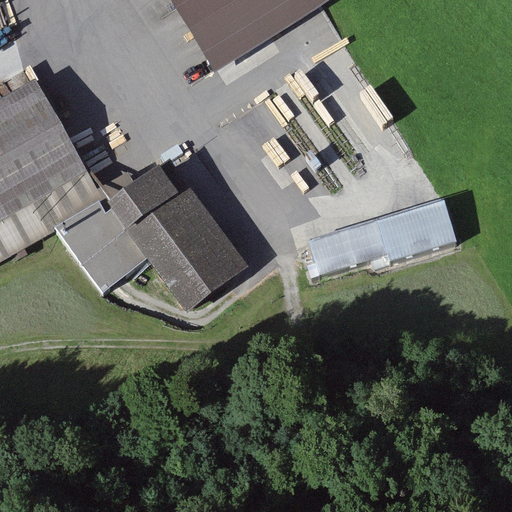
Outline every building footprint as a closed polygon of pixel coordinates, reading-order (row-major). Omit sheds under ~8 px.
[(328,12),(320,0),(173,0),(167,4),(216,82),(328,12)] [(35,83),(0,102),(0,258),(53,229),(102,202),(35,83)] [(263,96),(225,117),(248,158),(286,137),(263,96)] [(251,269),(175,164),(115,206),(150,254),(191,312),(251,269)] [(458,241),(445,200),(310,241),(320,275),(388,254),(390,261),(458,241)] [(102,293),(150,254),(115,206),(107,211),(102,202),(53,229),(102,293)]
